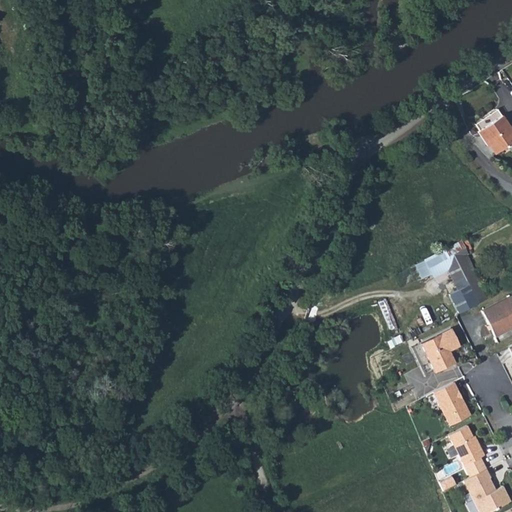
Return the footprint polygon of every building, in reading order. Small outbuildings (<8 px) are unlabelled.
[(495,108),(472,124),(477,131),(500,115),(495,108)] [(477,131),(488,146),(489,145),(495,153),(511,141),(511,132),(500,115),(477,131)] [(421,259),(444,247),(437,233),(415,245),(421,259)] [(421,259),(412,263),(420,277),(444,264),(458,291),(449,296),(458,313),(486,298),(477,281),(465,256),(467,254),(460,239),(444,247),(421,259)] [(511,303),(508,296),(479,310),(492,336),(511,325),(511,303)] [(511,325),(492,336),(496,343),(511,334),(511,325)] [(449,326),(418,342),(433,371),(453,361),(447,349),(457,344),(449,326)] [(418,342),(409,347),(424,376),(433,371),(418,342)] [(457,392),(452,382),(431,392),(448,426),(468,415),(459,397),(458,398),(455,393),(457,392)] [(57,428),(73,433),(75,424),(59,420),(57,428)] [(463,426),(446,435),(462,467),(481,456),(474,442),(472,443),(470,438),(463,426)] [(489,478),(485,469),(465,479),(473,495),(469,497),(475,511),(490,511),(510,502),(503,487),(494,491),(491,492),(489,488),(492,486),(488,479),(489,478)] [(450,477),(437,483),(441,491),(454,485),(450,477)] [(465,479),(461,481),(469,497),(473,495),(465,479)]
